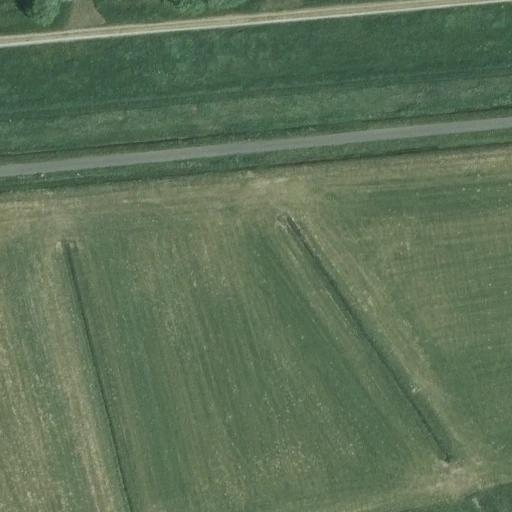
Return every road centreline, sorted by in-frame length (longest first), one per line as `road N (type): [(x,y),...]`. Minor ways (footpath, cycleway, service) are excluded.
road 1 (unclassified): [(0,177),(511,126)]
road 2 (track): [(511,1),(0,45)]
